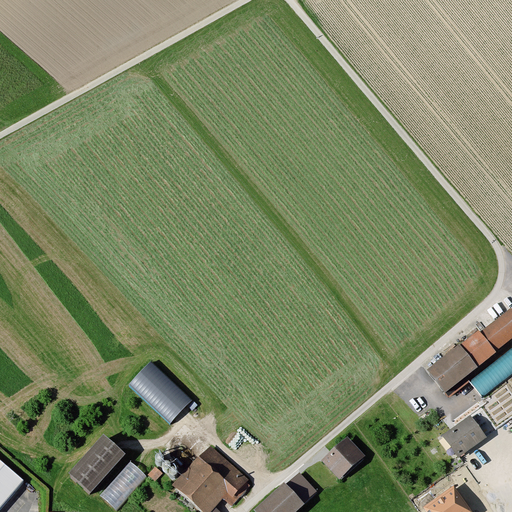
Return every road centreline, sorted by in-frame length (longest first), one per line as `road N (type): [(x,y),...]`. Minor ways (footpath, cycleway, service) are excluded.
road 1 (track): [(305,0),(510,238),(498,284),(240,511)]
road 2 (track): [(233,0),(0,132)]
road 3 (unknown): [(499,511),(469,441),(511,411)]
